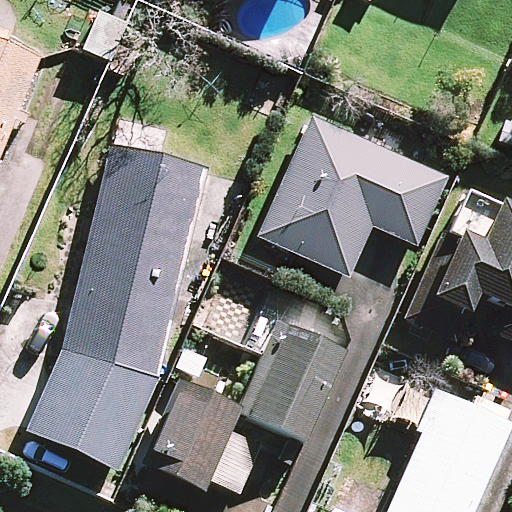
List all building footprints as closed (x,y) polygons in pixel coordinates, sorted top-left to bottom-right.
[(0,148),(36,60),(4,47),(9,34),(0,30),(0,148)] [(440,181),(308,122),(255,239),(342,278),(365,226),(411,247),(440,181)] [(203,172),(109,149),(58,359),(152,382),(203,172)] [(511,212),(458,188),(399,320),(446,342),(468,294),(506,312),(494,337),(511,344),(511,212)] [(65,286),(31,270),(0,337),(0,363),(24,375),(65,286)] [(341,354),(279,325),(237,414),(299,443),(341,354)] [(134,408),(67,379),(44,433),(110,462),(134,408)] [(179,386),(142,467),(200,493),(206,478),(239,493),(258,448),(226,434),(236,411),(179,386)] [(466,511),(509,414),(472,398),(468,407),(433,392),(380,511),(466,511)]
